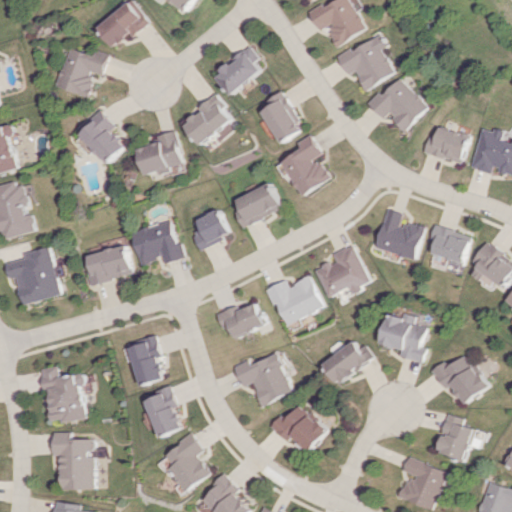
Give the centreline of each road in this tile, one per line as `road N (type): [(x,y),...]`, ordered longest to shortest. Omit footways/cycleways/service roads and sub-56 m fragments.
road 1 (residential): [(0,347),(207,285),(343,213),(386,165)]
road 2 (residential): [(182,294),(213,388),(236,429),(293,481),(353,511)]
road 3 (residential): [(386,165),(357,138),(266,0)]
road 4 (residential): [(19,511),(21,442),(0,347)]
road 5 (residential): [(386,165),(511,218)]
road 6 (residential): [(255,0),(157,85)]
